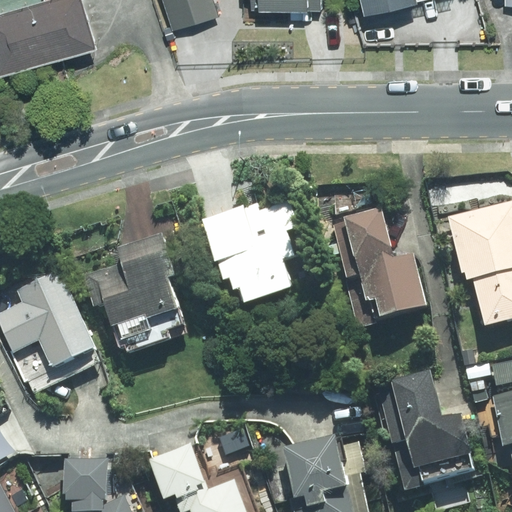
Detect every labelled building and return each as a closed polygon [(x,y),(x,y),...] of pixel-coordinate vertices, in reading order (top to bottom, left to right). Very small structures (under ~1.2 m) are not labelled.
[(54,0),(53,0),(0,0),(0,55),(6,77),(106,49),(92,0),(54,0)] [(223,0),(171,0),(180,29),(228,15),(223,0)] [(265,11),(327,12),(327,0),(254,0),(254,1),(265,1),(265,11)] [(370,0),(373,13),(427,2),(426,0),(370,0)] [(261,205),(208,223),(225,272),(228,271),(235,291),(244,288),(249,300),(256,298),(262,315),(307,299),(296,268),(307,265),(297,237),(308,233),(298,202),(264,214),(261,205)] [(511,330),(511,204),(453,221),(470,281),(473,280),(476,290),(481,288),(495,335),(511,330)] [(389,211),(336,227),(350,273),(346,274),(363,332),(382,327),(382,325),(393,322),(395,327),(437,315),(420,258),(403,263),(389,211)] [(166,239),(121,255),(126,267),(88,281),(101,316),(111,312),(127,357),(192,334),(176,288),(182,286),(166,239)] [(103,358),(62,270),(19,291),(25,304),(0,316),(0,317),(20,359),(45,346),(61,378),(103,358)] [(473,327),(470,311),(458,314),(461,329),(473,327)] [(452,423),(436,375),(381,392),(399,448),(397,449),(413,499),(434,492),(429,479),(479,463),(465,419),(452,423)] [(495,401),(509,452),(511,450),(511,376),(493,382),(498,400),(495,401)] [(0,429),(9,424),(0,407),(0,429)] [(360,497),(344,441),(291,456),(304,502),(296,504),(298,511),(360,511),(357,498),(360,497)] [(254,511),(246,490),(219,500),(199,450),(159,466),(177,511),(184,509),(184,511),(254,511)] [(122,508),(121,467),(74,468),(75,506),(78,506),(78,511),(138,511),(135,504),(120,511),(120,508),(122,508)] [(16,511),(0,481),(0,511),(16,511)]
